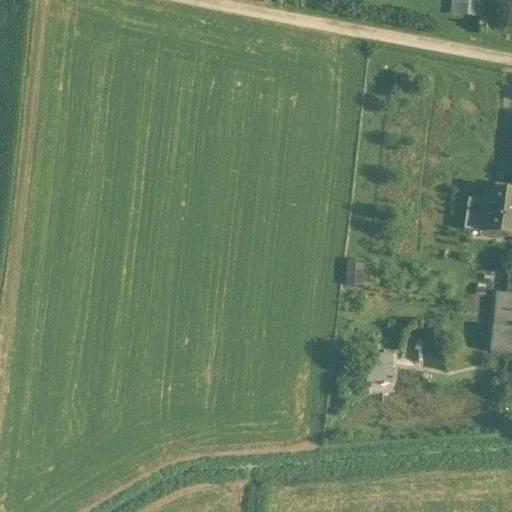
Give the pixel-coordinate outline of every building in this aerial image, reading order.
[(454,0),(454,15),(484,18),(486,1),(468,0),(454,0)] [(489,180),(487,191),(504,193),(506,182),(489,180)] [(481,236),(511,240),(511,193),(504,193),(487,191),(486,204),(481,235),(481,236)] [(464,232),(481,235),(486,204),(468,201),(464,232)] [(352,263),(352,285),(366,285),(366,263),(352,263)] [(493,330),(511,332),(511,296),(507,296),(497,295),(493,330)] [(511,332),(493,330),(491,354),(511,356),(511,332)] [(391,384),(391,357),(383,357),(381,364),(366,364),(367,384),(391,384)]
